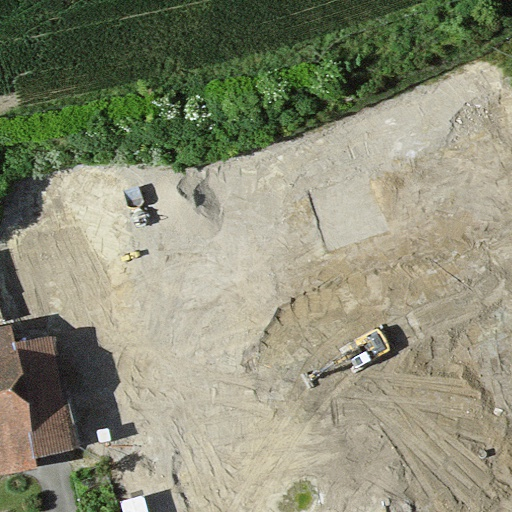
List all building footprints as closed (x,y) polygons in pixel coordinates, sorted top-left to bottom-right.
[(511,154),(500,127),(300,212),(344,315),(511,244),(511,154)] [(84,222),(0,257),(0,340),(2,347),(116,298),(84,222)] [(88,337),(3,349),(16,443),(101,431),(88,337)] [(267,374),(139,427),(174,511),(356,511),(428,482),(373,351),(275,393),(267,374)] [(0,362),(0,468),(9,467),(0,362)]
